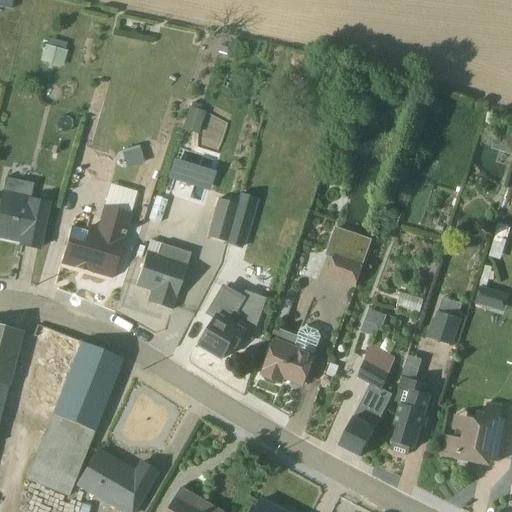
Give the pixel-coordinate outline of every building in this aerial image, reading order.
[(183,126),(197,131),(205,111),(190,106),(183,126)] [(143,164),(137,147),(119,153),(125,170),(143,164)] [(197,169),(177,162),(170,182),(190,189),(197,169)] [(31,187),(4,181),(0,199),(0,238),(20,243),(20,247),(36,250),(46,204),(28,200),(31,187)] [(110,280),(135,193),(109,186),(102,207),(95,231),(87,229),(86,232),(70,228),(69,228),(59,265),(110,280)] [(256,201),(239,196),(225,244),(241,249),(256,201)] [(166,202),(154,198),(147,220),(159,224),(166,202)] [(236,206),(216,200),(205,238),(225,244),(236,206)] [(331,261),(325,279),(352,289),(371,241),(335,228),(334,229),(324,258),(331,261)] [(499,261),(504,242),(493,239),(488,258),(499,261)] [(189,255),(159,245),(149,242),(145,253),(134,287),(149,292),(147,300),(156,303),(155,307),(170,312),(189,255)] [(491,269),(483,266),(477,287),(484,289),(491,269)] [(215,322),(199,346),(221,359),(230,345),(235,348),(241,338),(251,342),(266,300),(245,292),(242,298),(223,286),(206,315),(215,322)] [(500,307),(494,293),(477,301),(483,315),(500,307)] [(400,295),(396,306),(419,312),(422,301),(400,295)] [(460,306),(441,300),(434,320),(432,320),(426,339),(452,348),(460,321),(456,319),(460,306)] [(381,320),(364,313),(356,333),(374,340),(381,320)] [(0,410),(20,332),(0,327),(0,410)] [(277,338),(262,376),(265,377),(264,380),(265,382),(274,386),(276,385),(277,382),(280,383),(283,378),(301,386),(320,338),(318,333),(305,328),(299,330),(296,337),(274,329),(272,335),(277,338)] [(382,391),(389,373),(395,359),(389,356),(395,345),(385,339),(379,350),(370,346),(359,373),(357,379),(369,386),(352,419),(354,420),(338,447),(360,458),(392,396),(382,391)] [(120,360),(79,343),(24,481),(65,498),(120,360)] [(407,356),(404,373),(416,375),(420,359),(407,356)] [(390,451),(407,456),(409,449),(413,450),(420,428),(425,429),(427,420),(424,418),(430,398),(425,396),(427,386),(400,378),(393,402),(400,405),(392,428),(396,429),(390,451)] [(443,436),(439,457),(457,461),(456,464),(467,467),(468,463),(474,464),(480,460),(497,463),(505,420),(500,419),(502,407),(487,404),(484,415),(477,413),(476,422),(454,417),(451,429),(462,432),(461,440),(443,436)] [(96,453),(75,489),(116,511),(132,511),(154,474),(139,465),(133,474),(96,453)] [(167,511),(219,511),(180,489),(167,511)] [(281,511),(261,501),(254,511),(281,511)]
